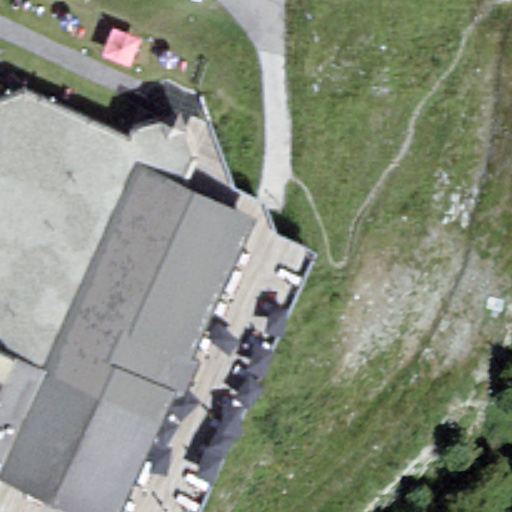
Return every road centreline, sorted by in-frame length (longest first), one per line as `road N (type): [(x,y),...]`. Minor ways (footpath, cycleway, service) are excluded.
road 1 (track): [(305,511),(412,397),(439,352),(490,201)]
road 2 (track): [(268,0),(278,169)]
